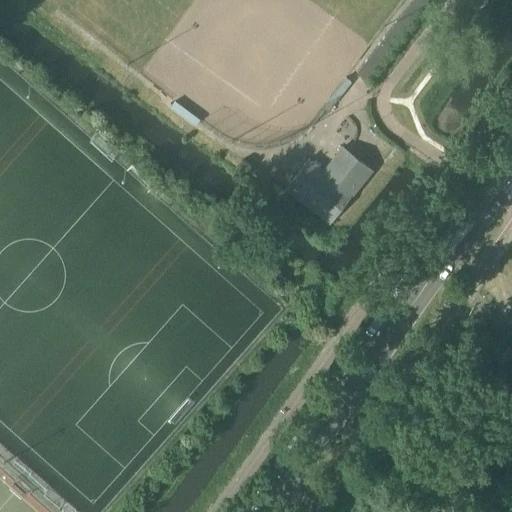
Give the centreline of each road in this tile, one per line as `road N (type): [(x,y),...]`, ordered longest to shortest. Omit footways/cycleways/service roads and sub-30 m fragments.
road 1 (tertiary): [(511,142),(258,511)]
road 2 (tertiary): [(280,511),(511,183)]
